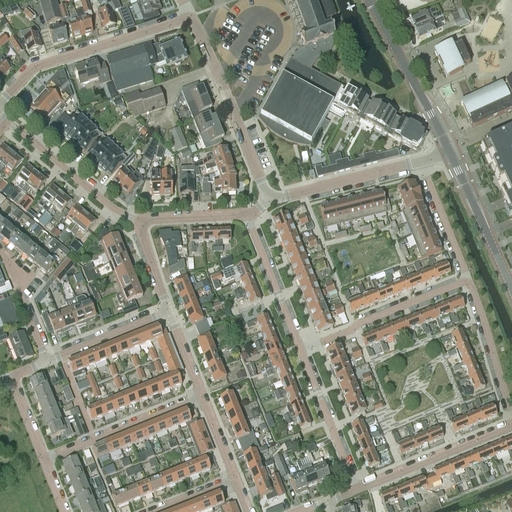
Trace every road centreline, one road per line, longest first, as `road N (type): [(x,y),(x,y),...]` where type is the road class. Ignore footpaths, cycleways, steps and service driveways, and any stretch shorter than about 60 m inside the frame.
road 1 (residential): [(0,107),(37,69),(190,16)]
road 2 (residential): [(271,189),(190,16)]
road 3 (residential): [(300,352),(466,281)]
road 4 (residential): [(353,490),(511,425)]
road 5 (tertiary): [(448,152),(370,0)]
road 6 (residential): [(44,456),(196,392)]
road 7 (residential): [(137,220),(114,210),(7,120)]
road 8 (tertiary): [(511,291),(448,152)]
road 9 (residential): [(419,161),(301,193),(271,189)]
road 10 (residential): [(244,215),(300,352)]
road 11 (residential): [(300,352),(353,490)]
road 12 (residential): [(466,281),(511,417)]
road 13 (residential): [(46,361),(166,311)]
road 14 (residential): [(419,161),(466,281)]
